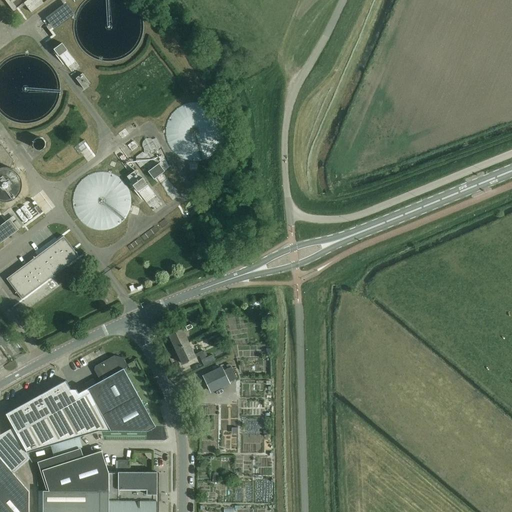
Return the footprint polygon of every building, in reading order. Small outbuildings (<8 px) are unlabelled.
[(24,4),(30,13),(48,0),(8,0),(10,2),(13,0),(18,8),(24,4)] [(45,19),(54,30),(75,15),(66,3),(45,19)] [(68,50),(63,43),(54,49),(59,57),(68,50)] [(83,74),(76,79),(84,89),(91,84),(83,74)] [(191,160),(194,161),(198,160),(201,160),(204,159),(206,158),(209,157),(212,155),(214,153),(216,151),(218,149),(220,146),(221,143),(222,140),(223,138),(223,135),(224,131),(223,128),(223,125),(222,123),(221,120),(220,117),(218,114),(216,112),(214,110),(212,108),(209,106),(206,105),(204,104),(201,103),(198,103),(195,102),(192,103),(189,103),(186,104),(183,105),(180,106),(178,108),(175,110),(173,112),(171,114),(170,116),(168,119),(167,122),(166,125),(166,127),(165,130),(165,133),(166,136),(166,139),(167,142),(169,145),(170,147),(172,150),(174,152),(176,154),(178,155),(180,157),(183,158),(186,159),(189,160),(191,160)] [(75,146),(90,162),(96,155),(81,140),(75,146)] [(128,146),(132,151),(138,147),(134,141),(128,146)] [(0,200),(1,201),(3,201),(5,201),(7,201),(10,201),(12,200),(14,199),(16,198),(17,196),(19,195),(20,193),(21,191),(22,189),(22,187),(22,184),(22,182),(22,180),(21,178),(20,176),(19,175),(18,173),(17,172),(15,170),(14,169),(12,169),(10,168),(13,161),(2,146),(0,145),(0,200)] [(153,179),(154,179),(164,171),(159,163),(148,172),(153,179)] [(138,192),(147,185),(137,170),(127,177),(138,192)] [(123,222),(125,219),(126,217),(128,215),(129,212),(130,209),(130,207),(131,204),(131,201),(131,198),(130,196),(130,193),(129,190),(128,188),(126,185),(125,183),(123,181),(121,179),(118,177),(116,175),(113,174),(110,173),(107,172),(104,172),(101,172),(98,172),(95,173),(92,173),(89,175),(87,176),(84,178),(82,180),(80,182),(78,184),(76,187),(75,189),(74,192),(73,195),(72,198),(72,201),(72,204),(73,207),(74,210),(75,213),(76,216),(78,218),(80,221),(82,223),(84,225),(86,226),(89,228),(92,229),(95,230),(98,230),(101,231),(104,230),(107,230),(110,229),(113,228),(115,227),(118,225),(120,224),(123,222)] [(0,243),(18,230),(10,219),(0,226),(0,243)] [(48,280),(45,276),(66,261),(68,265),(79,257),(64,236),(7,279),(22,299),(48,280)] [(208,311),(202,314),(207,324),(213,321),(208,311)] [(175,349),(189,343),(182,328),(168,335),(175,349)] [(231,337),(233,342),(246,339),(245,333),(231,337)] [(189,343),(175,349),(182,364),(196,357),(199,356),(201,360),(206,358),(202,351),(198,353),(195,354),(189,343)] [(66,380),(65,381),(6,414),(27,452),(99,431),(148,431),(156,427),(124,369),(126,368),(127,365),(123,358),(114,356),(99,364),(96,373),(101,381),(79,393),(76,389),(71,389),(66,380)] [(85,373),(94,367),(88,356),(71,366),(74,372),(82,367),(85,373)] [(214,362),(213,361),(211,356),(201,360),(204,366),(214,362)] [(231,367),(228,369),(223,371),(222,368),(204,377),(210,391),(236,379),(231,367)] [(57,490),(55,490),(49,490),(48,488),(49,491),(43,491),(42,511),(156,511),(157,501),(160,501),(160,495),(157,495),(157,472),(129,472),(129,460),(118,460),(118,472),(108,472),(102,451),(50,467),(57,490)] [(0,511),(28,511),(29,491),(0,457),(0,511)]
